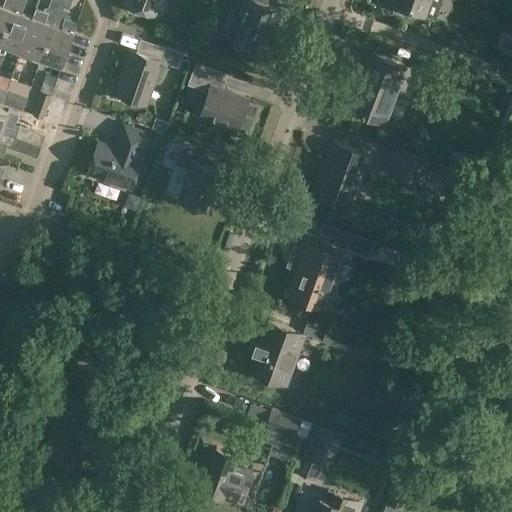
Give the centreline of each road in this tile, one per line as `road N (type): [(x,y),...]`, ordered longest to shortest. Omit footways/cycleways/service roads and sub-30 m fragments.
road 1 (residential): [(145,511),(334,0)]
road 2 (residential): [(0,242),(23,233),(61,131),(69,134),(108,21),(97,0)]
